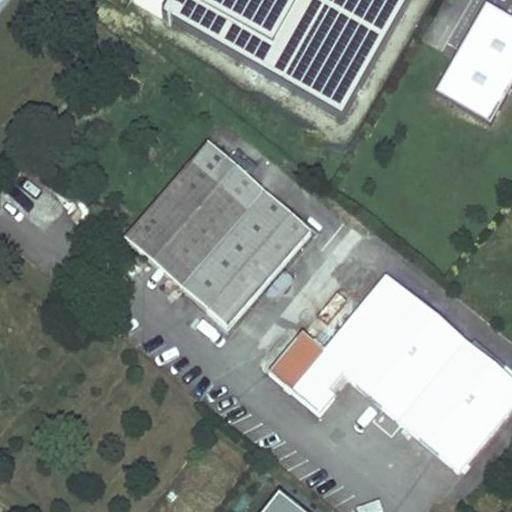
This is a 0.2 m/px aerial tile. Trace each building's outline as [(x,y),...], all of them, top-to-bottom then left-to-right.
[(511,22),(486,8),(436,96),(491,128),(511,90),(511,22)] [(191,163),(126,242),(146,258),(155,246),(194,279),(195,278),(250,211),(191,163)] [(232,328),(297,249),(250,211),(195,278),(221,300),(211,311),(232,328)] [(155,246),(146,258),(185,290),(194,279),(155,246)] [(211,311),(221,300),(195,278),(194,279),(185,290),(211,311)] [(302,333),(269,374),(318,414),(332,397),(329,395),(344,377),(458,472),(511,406),(511,371),(508,368),(503,375),(389,280),(328,354),(302,333)] [(318,511),(295,493),(279,511),(318,511)]
